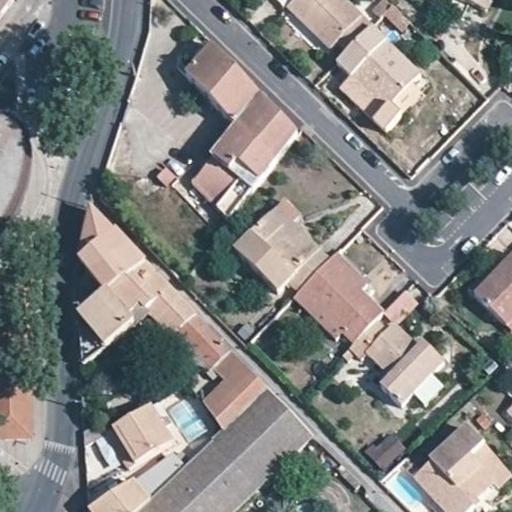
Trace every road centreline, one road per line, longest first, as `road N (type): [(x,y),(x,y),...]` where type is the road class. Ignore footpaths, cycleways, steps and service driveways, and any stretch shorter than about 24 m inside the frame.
road 1 (tertiary): [(37,511),(56,444),(56,245),(118,42),(123,0)]
road 2 (residential): [(413,209),(194,0)]
road 3 (residential): [(413,209),(389,234),(426,269),(511,181)]
road 4 (residential): [(501,118),(413,209)]
